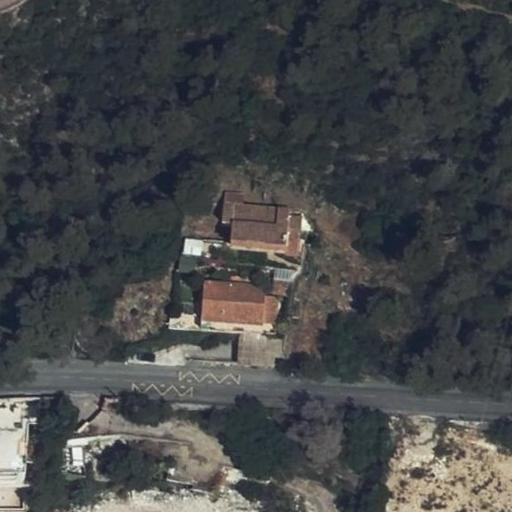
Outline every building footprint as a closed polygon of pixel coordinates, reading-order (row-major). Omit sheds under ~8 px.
[(290,217),(304,218),(305,203),(291,202),(291,195),(229,191),(227,211),(238,212),(237,232),(289,234),(290,217)] [(301,243),(304,218),(290,217),(289,234),(289,242),(301,243)] [(298,284),(299,269),(283,269),(283,284),(298,284)] [(213,275),(211,310),(283,313),(283,301),(273,300),(274,279),(213,275)] [(210,322),(239,324),(282,325),(283,313),(211,310),(210,322)] [(239,324),(236,360),(256,361),(276,362),(277,352),(285,352),(287,326),(282,325),(239,324)] [(0,483),(24,485),(27,408),(0,407),(0,483)] [(59,435),(54,465),(81,462),(86,433),(59,435)] [(195,485),(214,488),(218,462),(172,457),(170,475),(196,480),(195,485)] [(133,511),(137,494),(138,485),(134,484),(132,499),(117,496),(116,505),(106,503),(105,511),(67,511),(50,510),(49,511),(133,511)] [(166,489),(138,485),(137,494),(165,497),(166,489)] [(163,511),(165,497),(137,494),(133,511),(163,511)] [(70,511),(85,511),(86,501),(72,499),(70,511)]
